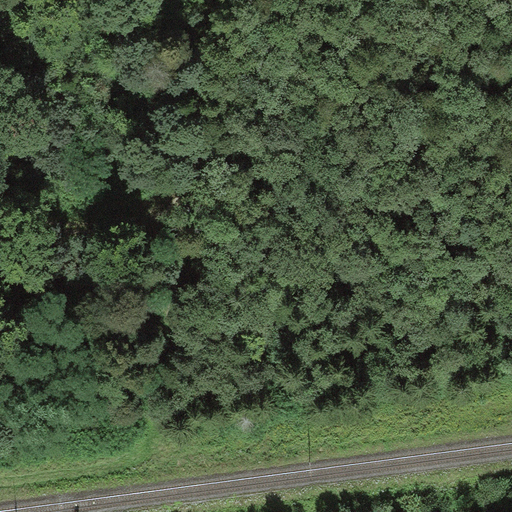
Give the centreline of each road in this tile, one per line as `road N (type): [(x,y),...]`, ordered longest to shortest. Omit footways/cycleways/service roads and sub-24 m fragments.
road 1 (track): [(152,218),(159,249),(142,472),(0,487)]
road 2 (track): [(0,221),(111,230),(152,218),(173,200),(190,153),(214,0)]
